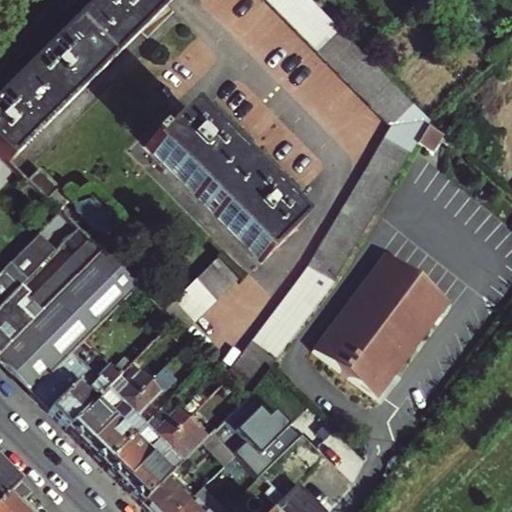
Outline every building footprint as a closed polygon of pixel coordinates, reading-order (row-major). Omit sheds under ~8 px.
[(0,159),(5,165),(171,0),(96,0),(0,96),(0,159)] [(433,121),(307,0),(266,0),(393,124),(303,262),(225,373),(249,395),(328,280),(433,121)] [(155,134),(147,142),(261,260),(299,223),(189,110),(159,138),(155,134)] [(443,137),(430,128),(418,145),(431,154),(443,137)] [(35,168),(23,182),(43,201),(56,188),(35,168)] [(36,235),(2,270),(0,271),(0,308),(17,292),(55,253),(36,235)] [(87,243),(28,303),(40,314),(98,253),(87,243)] [(40,314),(0,354),(0,367),(29,396),(71,354),(135,288),(98,253),(40,314)] [(382,253),(308,348),(370,396),(445,301),(382,253)] [(213,256),(161,311),(172,322),(182,331),(234,276),(213,256)] [(28,303),(17,292),(0,308),(0,354),(40,314),(28,303)] [(64,431),(106,389),(137,357),(130,351),(111,370),(107,366),(95,378),(88,371),(46,413),(64,431)] [(71,354),(29,396),(46,413),(88,371),(71,354)] [(171,379),(162,370),(151,381),(83,450),(102,469),(144,426),(136,418),(162,391),(160,390),(171,379)] [(83,450),(151,381),(141,371),(114,397),(106,389),(64,431),(83,450)] [(121,487),(196,411),(206,401),(198,393),(180,412),(169,401),(144,426),(102,469),(121,487)] [(266,404),(239,430),(250,442),(238,454),(260,477),(299,439),(266,404)] [(204,419),(196,411),(121,487),(139,506),(168,477),(182,463),(174,455),(201,428),(198,426),(204,419)] [(182,463),(204,440),(208,435),(201,428),(174,455),(182,463)] [(204,440),(227,463),(237,453),(214,430),(208,435),(204,440)] [(349,454),(345,473),(358,476),(363,458),(349,454)] [(0,502),(19,483),(0,463),(0,502)] [(178,511),(191,499),(168,477),(139,506),(145,511),(178,511)] [(30,494),(19,483),(0,502),(0,511),(34,511),(23,500),(30,494)] [(269,511),(322,511),(296,485),(272,484),(285,496),(281,500),(269,511)] [(285,496),(272,484),(269,488),(281,500),(285,496)] [(203,511),(191,499),(178,511),(203,511)]
